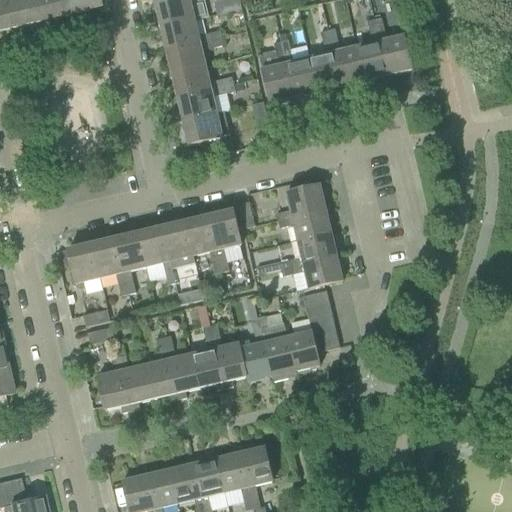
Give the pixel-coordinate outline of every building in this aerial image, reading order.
[(0,0),(0,19),(3,33),(27,27),(19,0),(0,0)] [(19,0),(27,27),(50,22),(44,0),(19,0)] [(44,0),(50,22),(73,16),(69,0),(44,0)] [(69,0),(73,16),(97,10),(94,0),(69,0)] [(183,0),(154,7),(160,30),(195,22),(209,19),(205,3),(212,1),(212,0),(183,0)] [(236,0),(233,0),(230,1),(233,13),(239,11),(236,0)] [(381,20),(373,22),(387,79),(411,73),(403,38),(386,42),(381,20)] [(160,30),(165,54),(221,41),(220,34),(199,39),(195,22),(160,30)] [(371,45),(355,49),(363,84),(387,79),(373,22),(366,24),(371,45)] [(334,31),(327,33),(340,90),(363,84),(355,49),(339,53),(334,31)] [(324,56),(309,60),(317,95),(340,90),(327,33),(319,34),(324,56)] [(165,54),(171,77),(206,69),(202,53),(223,48),(221,41),(165,54)] [(287,42),(280,44),(294,101),(317,95),(309,60),(292,64),(287,42)] [(275,55),(258,59),(261,71),(265,87),(269,106),(294,101),(280,44),(273,46),(275,55)] [(171,77),(176,100),(233,87),(231,80),(210,85),(206,69),(171,77)] [(176,100),(182,124),(217,116),(213,99),(234,95),(233,87),(176,100)] [(268,129),(268,127),(263,105),(251,108),(256,132),(268,129)] [(211,117),(182,124),(187,148),(199,145),(203,160),(233,154),(227,130),(224,114),(217,116),(211,117)] [(288,213),(283,214),(285,222),(325,212),(319,188),(308,190),(307,183),(294,186),(296,193),(284,196),(288,213)] [(237,207),(243,231),(254,229),(249,204),(237,207)] [(292,228),(296,244),(330,236),(325,212),(285,222),(283,214),(275,216),(279,231),(292,228)] [(232,213),(208,218),(221,275),(228,274),(226,265),(223,251),(240,247),(232,213)] [(208,218),(184,224),(192,259),(209,255),(214,277),(221,275),(208,218)] [(184,224),(161,229),(171,271),(194,266),(192,259),(184,224)] [(161,229),(137,235),(146,270),(162,266),(165,280),(167,287),(174,285),(161,229)] [(137,235),(114,241),(127,297),(134,295),(129,274),(146,270),(137,235)] [(299,260),(255,270),(256,277),(280,272),(336,259),(330,236),(296,244),(299,260)] [(90,246),(99,281),(115,277),(120,298),(127,297),(114,241),(90,246)] [(83,285),(99,281),(90,246),(55,255),(59,272),(70,269),(74,287),(75,287),(77,293),(84,291),(83,285)] [(243,261),(240,247),(223,251),(226,265),(243,261)] [(336,259),(280,272),(281,279),(303,274),(307,291),(341,283),(336,259)] [(162,266),(146,270),(149,284),(165,280),(162,266)] [(200,293),(185,296),(188,305),(202,302),(200,293)] [(326,293),(302,299),(305,310),(328,305),(326,293)] [(185,296),(178,298),(180,307),(188,305),(185,296)] [(328,305),(305,310),(308,321),(331,316),(328,305)] [(82,318),(85,330),(109,324),(106,312),(82,318)] [(308,321),(307,322),(309,333),(334,328),(331,316),(308,321)] [(264,319),(257,321),(258,324),(258,325),(272,384),(286,381),(285,377),(295,374),(285,335),(283,326),(267,330),(264,319)] [(292,333),(285,335),(295,374),(318,369),(315,356),(312,345),(309,333),(307,322),(290,325),(292,333)] [(255,348),(239,351),(248,385),(270,380),(271,385),(272,384),(258,325),(258,324),(250,325),(256,347),(255,348)] [(216,327),(209,329),(224,391),(233,389),(232,383),(246,380),(247,386),(248,385),(239,351),(237,344),(221,348),(216,327)] [(334,328),(309,333),(312,345),(336,339),(334,328)] [(206,352),(191,356),(199,391),(214,388),(215,393),(224,391),(209,329),(201,330),(206,352)] [(86,336),(89,347),(113,342),(110,330),(86,336)] [(169,338),(162,340),(177,402),(186,400),(185,394),(199,391),(191,356),(174,359),(169,338)] [(312,345),(315,356),(339,350),(336,339),(312,345)] [(160,363),(144,367),(152,402),(167,399),(168,404),(177,402),(162,340),(155,341),(160,363)] [(125,358),(110,362),(112,368),(119,367),(131,413),(139,411),(138,405),(152,402),(144,367),(128,370),(125,358)] [(119,367),(112,368),(113,374),(97,378),(105,413),(120,410),(122,415),(131,413),(119,367)] [(7,372),(0,373),(0,411),(5,410),(3,399),(13,396),(7,372)] [(263,449),(239,455),(252,511),(259,510),(254,488),(271,484),(263,449)] [(239,455),(215,461),(224,496),(240,492),(244,511),(250,511),(252,511),(239,455)] [(215,461),(214,457),(200,460),(201,464),(192,466),(202,511),(210,511),(207,500),(224,496),(215,461)] [(202,511),(192,466),(169,472),(177,507),(193,503),(195,511),(202,511)] [(153,511),(161,511),(177,507),(169,472),(145,477),(153,511)] [(153,511),(145,477),(121,483),(127,511),(153,511)] [(20,481),(9,483),(15,507),(25,504),(20,481)] [(0,494),(3,509),(9,508),(15,507),(9,483),(0,485),(0,494)] [(3,509),(3,511),(46,511),(43,500),(25,504),(15,507),(9,508),(3,509)]
